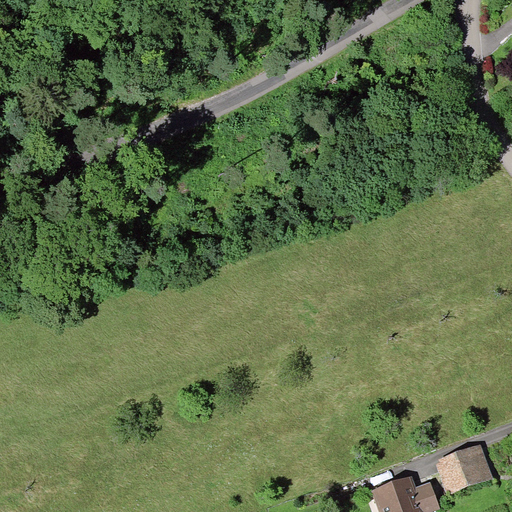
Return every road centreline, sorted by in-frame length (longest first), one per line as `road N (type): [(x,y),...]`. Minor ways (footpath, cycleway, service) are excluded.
road 1 (unclassified): [(406,0),(218,105),(0,180)]
road 2 (residential): [(464,0),(474,101),(511,161)]
